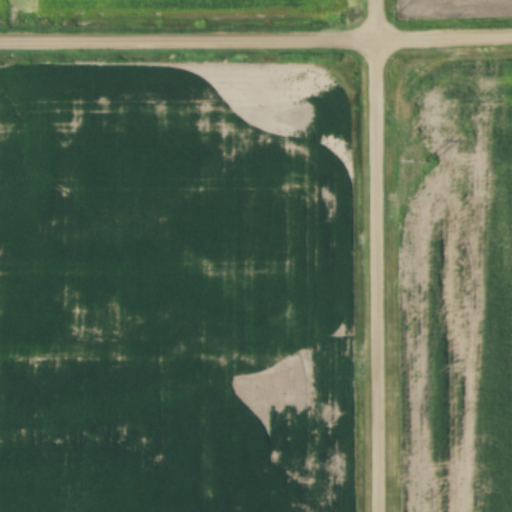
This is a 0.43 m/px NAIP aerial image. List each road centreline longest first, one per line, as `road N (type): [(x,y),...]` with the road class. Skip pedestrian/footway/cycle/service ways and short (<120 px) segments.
road 1 (residential): [(381,511),(378,0)]
road 2 (residential): [(0,37),(379,40)]
road 3 (residential): [(511,36),(379,40)]
